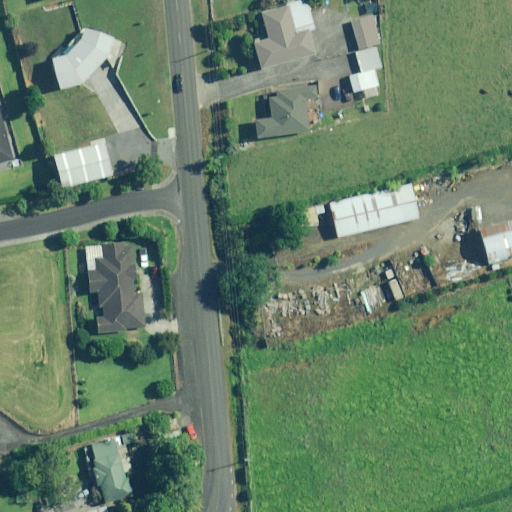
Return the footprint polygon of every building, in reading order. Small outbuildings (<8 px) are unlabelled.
[(257,13),(264,39),(248,44),(256,70),(312,54),(305,29),(293,33),(285,5),(257,13)] [(348,22),(356,49),(377,43),(369,16),(348,22)] [(60,56),(45,60),(54,91),(77,84),(102,58),(108,40),(80,31),(76,40),(60,56)] [(346,75),(350,91),(375,85),(371,70),(379,68),(374,47),(352,53),(357,72),(346,75)] [(250,122),(252,136),(304,130),(302,119),(315,118),(312,98),(315,98),(313,83),(272,89),(273,97),(265,98),(268,119),(250,122)] [(75,114),(72,101),(41,109),(44,121),(75,114)] [(0,160),(9,158),(0,124),(0,160)] [(99,142),(48,155),(55,184),(57,190),(108,177),(99,142)] [(408,186),(325,205),(333,240),(416,221),(408,186)] [(511,220),(511,218),(471,232),(483,267),(511,256),(511,220)] [(89,315),(91,332),(124,330),(123,326),(141,325),(138,292),(130,293),(129,278),(133,278),(131,245),(125,245),(124,239),(78,242),(82,294),(91,293),(93,310),(97,309),(98,315),(89,315)] [(173,416),(156,421),(161,440),(179,435),(173,416)] [(80,444),(98,505),(132,495),(127,478),(121,480),(119,471),(128,468),(122,446),(132,442),(129,430),(80,444)]
